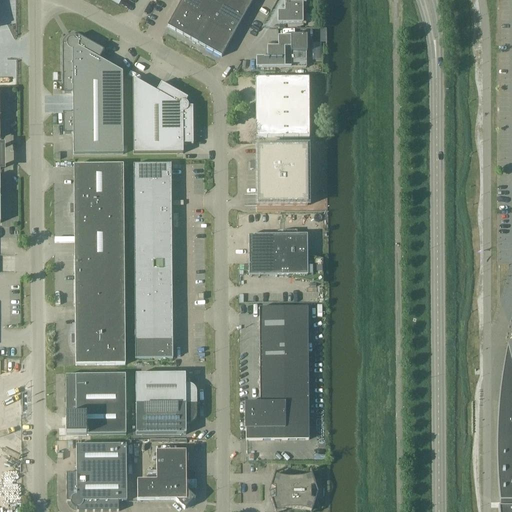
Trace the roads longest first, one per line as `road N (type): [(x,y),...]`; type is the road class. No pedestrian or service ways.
road 1 (unclassified): [(220,511),(214,86),(53,0)]
road 2 (unclassified): [(40,511),(34,0)]
road 3 (tertiary): [(439,511),(435,56)]
